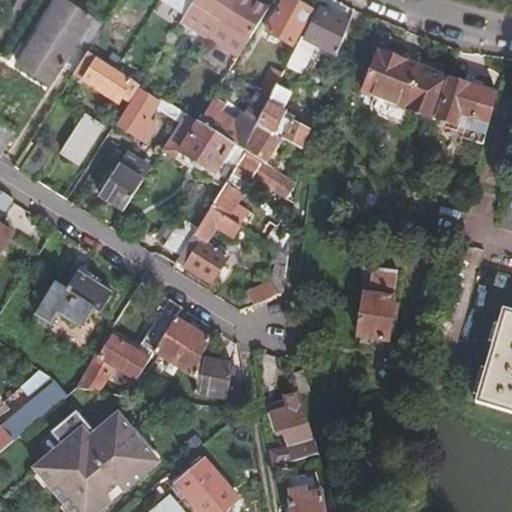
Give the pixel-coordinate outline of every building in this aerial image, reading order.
[(195,0),(180,24),(238,59),(268,10),(250,0),(195,0)] [(284,0),(283,0),(265,35),(290,48),(309,14),(284,0)] [(59,4),(18,68),(50,88),(90,25),(59,4)] [(319,11),(304,40),(337,58),(349,27),(319,11)] [(286,65),(303,73),(314,48),(297,41),(286,65)] [(112,73),(86,57),(75,74),(85,81),(83,85),(117,106),(121,99),(129,104),(133,97),(134,96),(138,89),(112,73)] [(438,124),(438,122),(450,83),(421,73),(421,72),(379,57),(365,97),(408,113),(407,114),(438,124)] [(272,71),(269,76),(279,81),(282,76),(272,71)] [(75,74),(72,78),(83,85),(85,81),(75,74)] [(269,76),(262,89),(273,94),(276,88),(279,81),(269,76)] [(450,83),(438,122),(473,133),(470,142),(487,148),(500,98),(486,93),(451,82),(450,83)] [(271,97),(269,101),(254,130),(288,146),(301,153),(308,134),(294,126),(296,122),(283,116),(293,97),(276,88),(273,94),(271,97)] [(184,118),(138,89),(134,96),(137,97),(116,128),(144,146),(156,127),(149,122),(155,113),(178,127),(184,118)] [(271,97),(273,94),(262,89),(261,92),(271,97)] [(232,147),(242,154),(254,130),(269,101),(271,97),(261,92),(258,91),(248,110),(237,127),(220,117),(225,109),(213,103),(199,127),(232,147)] [(197,126),(184,118),(178,127),(162,153),(175,161),(180,155),(213,176),(209,183),(223,192),(227,184),(244,158),(246,156),(242,154),(232,147),(199,127),(197,126)] [(85,122),(61,159),(78,169),(102,132),(85,122)] [(0,155),(2,157),(16,135),(0,124),(0,155)] [(254,130),(242,154),(246,156),(273,173),(288,146),(254,130)] [(104,172),(117,150),(103,143),(91,165),(104,172)] [(16,165),(14,169),(21,173),(35,150),(29,146),(16,165)] [(35,150),(21,173),(36,183),(54,156),(38,146),(35,150)] [(127,153),(99,197),(124,213),(152,169),(127,153)] [(227,184),(223,192),(212,209),(230,220),(245,197),(238,192),(246,179),(253,184),(257,178),(289,199),(295,189),(244,158),(227,184)] [(245,197),(253,184),(246,179),(238,192),(245,197)] [(14,203),(0,193),(0,224),(13,204),(14,203)] [(230,220),(212,209),(198,231),(180,259),(177,265),(210,286),(228,259),(206,245),(216,229),(234,240),(242,228),(230,220)] [(164,248),(180,259),(198,231),(181,221),(164,248)] [(0,229),(0,262),(14,240),(0,229)] [(277,249),(279,251),(286,240),(272,232),(265,242),(277,249)] [(288,256),(279,251),(277,249),(268,263),(274,266),(284,273),(286,268),(288,256)] [(283,293),(286,268),(284,273),(274,266),(272,283),(250,294),(255,309),(262,307),(283,293)] [(73,289),(60,310),(84,325),(97,305),(103,309),(115,291),(84,271),(73,289)] [(365,299),(359,345),(389,349),(393,318),(395,303),(393,302),(396,277),(375,276),(371,300),(365,299)] [(39,312),(53,321),(60,310),(73,289),(58,281),(39,312)] [(123,363),(145,375),(153,362),(156,356),(178,321),(184,312),(172,304),(150,338),(144,348),(120,333),(119,334),(106,355),(102,353),(90,372),(82,383),(98,385),(108,387),(123,363)] [(511,315),(500,312),(473,407),(511,418),(511,315)] [(214,344),(178,321),(156,356),(172,366),(181,371),(199,383),(204,362),(214,344)] [(119,334),(115,332),(102,353),(106,355),(119,334)] [(292,334),(289,354),(311,357),(314,337),(292,334)] [(233,366),(204,362),(199,383),(199,384),(197,396),(227,401),(233,366)] [(181,371),(172,366),(167,375),(176,380),(181,371)] [(54,383),(43,375),(21,393),(30,402),(54,383)] [(0,431),(0,454),(74,395),(57,385),(0,431)] [(319,455),(299,396),(289,400),(291,405),(294,415),(276,422),(275,423),(279,436),(288,433),(293,447),(285,450),(272,455),(275,471),(290,466),(319,455)] [(272,412),(276,422),(294,415),(291,405),(272,412)] [(161,457),(135,426),(122,410),(102,427),(84,406),(57,428),(68,441),(41,464),(46,469),(55,480),(71,499),(81,511),(100,511),(116,498),(112,493),(125,482),(130,487),(163,459),(161,457)] [(141,420),(135,426),(161,457),(168,452),(141,420)] [(225,511),(238,502),(205,462),(175,487),(196,511),(225,511)] [(51,484),(55,480),(46,469),(42,473),(51,484)] [(316,470),(286,475),(292,511),(326,511),(322,483),(316,470)] [(59,511),(81,511),(71,499),(58,510),(59,511)]
